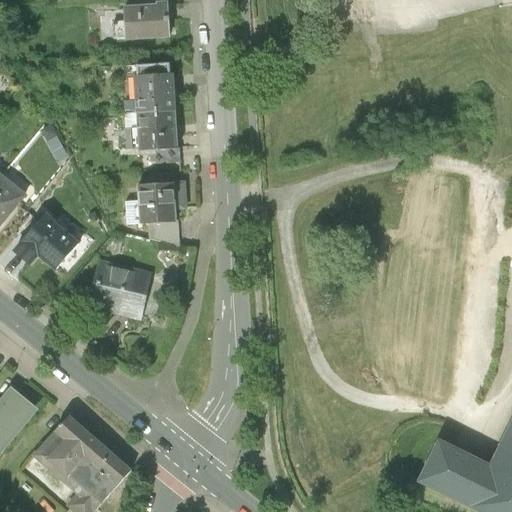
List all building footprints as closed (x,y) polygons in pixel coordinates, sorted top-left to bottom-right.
[(126,0),(127,9),(153,8),(152,0),(126,0)] [(127,9),(125,9),(126,40),(166,39),(165,3),(155,4),(156,8),(153,8),(127,9)] [(136,76),(138,113),(175,111),(173,74),(136,76)] [(138,113),(141,150),(177,148),(175,111),(138,113)] [(148,173),(149,185),(172,184),(172,172),(148,173)] [(0,228),(26,196),(1,176),(0,177),(0,228)] [(149,185),(140,185),(142,228),(150,227),(179,226),(177,184),(172,184),(149,185)] [(32,266),(39,259),(59,274),(82,247),(45,215),(15,252),(32,266)] [(179,247),(179,226),(150,227),(150,239),(179,247)] [(151,272),(99,263),(90,313),(142,322),(151,272)] [(42,403),(15,380),(0,396),(0,444),(4,448),(42,403)] [(90,511),(133,462),(69,409),(23,464),(81,511),(90,511)] [(418,497),(447,511),(511,511),(511,424),(489,475),(437,453),(418,497)]
